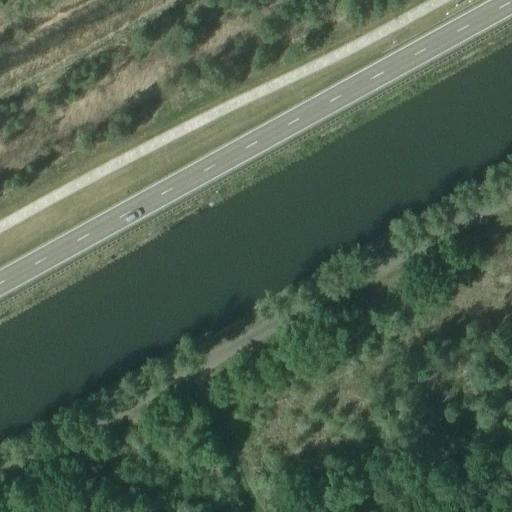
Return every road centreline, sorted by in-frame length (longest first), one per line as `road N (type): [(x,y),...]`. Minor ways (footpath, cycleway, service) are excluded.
road 1 (unclassified): [(0,474),(511,188)]
road 2 (secondary): [(0,285),(511,6)]
